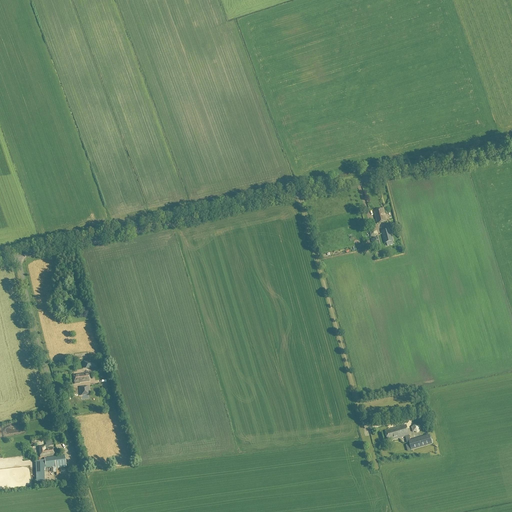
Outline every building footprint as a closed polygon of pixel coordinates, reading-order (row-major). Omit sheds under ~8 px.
[(383,210),(373,212),(376,225),(386,222),(383,210)] [(384,231),(381,232),(384,244),(393,241),(390,229),(384,231)] [(380,247),(378,238),(371,240),(373,249),(380,247)] [(89,382),(88,374),(73,376),(74,385),(79,384),(79,383),(89,382)] [(89,395),(88,386),(79,388),(80,396),(89,395)] [(413,432),(417,434),(420,430),(419,426),(415,425),(411,428),(413,432)] [(388,442),(405,437),(407,445),(409,445),(411,450),(431,445),(429,436),(410,441),(406,426),(385,431),(388,442)] [(45,449),(45,447),(39,448),(40,458),(46,457),(54,456),(53,448),(45,449)] [(44,461),(35,461),(35,469),(44,468),(56,467),(56,469),(66,467),(65,456),(44,459),(44,461)]
